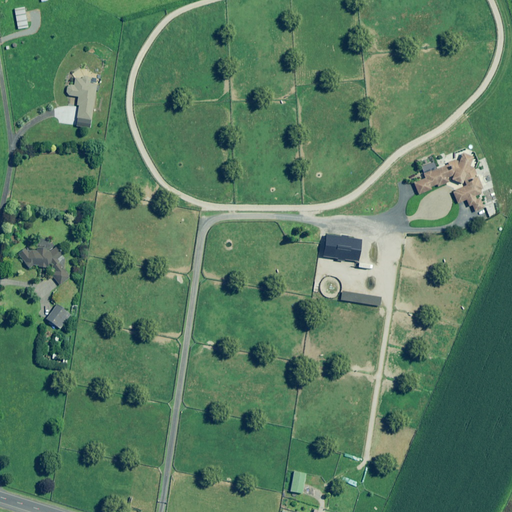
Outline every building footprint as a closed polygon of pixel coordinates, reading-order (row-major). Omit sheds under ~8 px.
[(28,28),(24,8),(14,10),(18,29),(28,28)] [(92,120),(96,85),(89,84),(90,77),(81,76),(81,79),(75,78),(74,86),(68,85),(67,96),(77,97),(76,107),(77,107),(76,118),(92,120)] [(476,200),(475,197),(481,194),(479,190),(482,188),(473,167),(470,166),(473,158),(463,153),(460,158),(447,164),(447,165),(436,169),(431,172),(430,170),(423,173),(425,178),(413,184),(418,195),(431,189),(430,187),(437,185),(438,187),(449,182),(448,178),(452,177),(451,180),(461,184),(463,181),(465,186),(463,186),(452,191),(457,204),(466,200),(469,207),(472,206),(474,212),(483,208),(479,198),(476,200)] [(498,214),(494,206),(485,209),(489,218),(498,214)] [(361,240),(326,234),(322,257),(357,263),(361,240)] [(44,268),(46,270),(52,265),(55,269),(49,274),(48,276),(58,288),(71,277),(59,263),(64,259),(54,247),(50,250),(46,250),(46,248),(36,248),(36,249),(29,249),(28,253),(25,248),(17,254),(29,270),(32,267),(44,268)] [(69,314),(56,305),(46,320),(59,329),(69,314)] [(305,473),(293,471),(289,491),(301,494),(305,473)]
